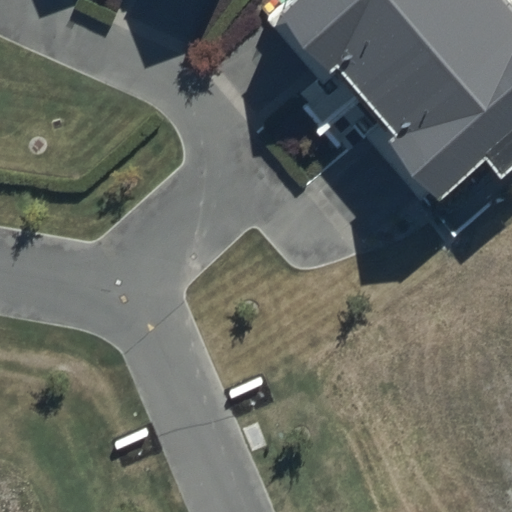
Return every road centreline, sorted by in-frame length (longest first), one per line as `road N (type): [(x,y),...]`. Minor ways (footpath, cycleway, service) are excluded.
road 1 (residential): [(123,299),(232,200),(232,164),(188,96),(0,6)]
road 2 (residential): [(233,511),(163,345),(123,299)]
road 3 (residential): [(123,299),(0,280)]
